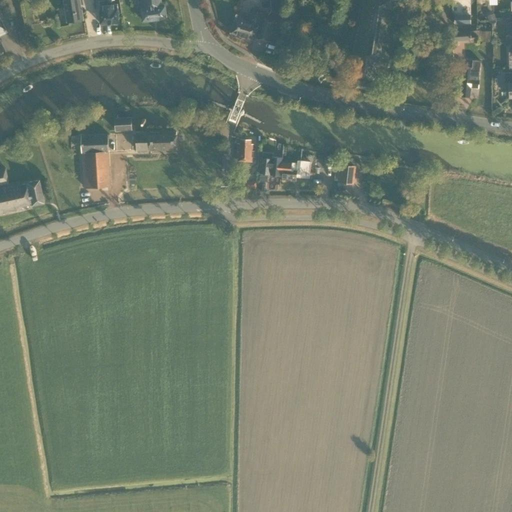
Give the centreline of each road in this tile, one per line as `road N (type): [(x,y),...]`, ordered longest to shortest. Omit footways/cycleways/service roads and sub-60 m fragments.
road 1 (tertiary): [(511,267),(364,209),(226,204)]
road 2 (track): [(371,511),(418,226)]
road 3 (tertiary): [(511,129),(378,110),(251,72)]
road 4 (unclassified): [(0,245),(95,215),(226,204)]
road 5 (tertiary): [(0,76),(79,44),(206,47)]
road 6 (tertiary): [(226,204),(229,130),(251,72)]
